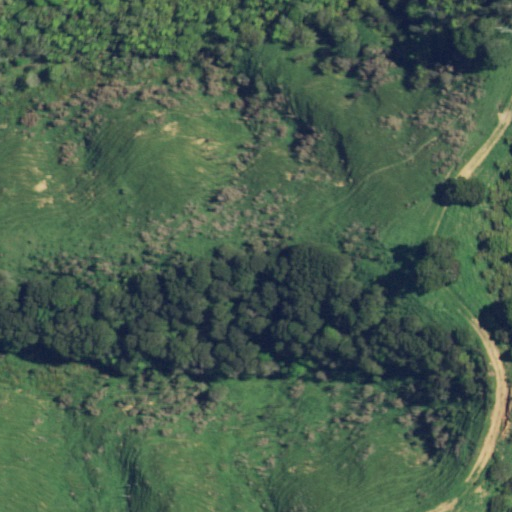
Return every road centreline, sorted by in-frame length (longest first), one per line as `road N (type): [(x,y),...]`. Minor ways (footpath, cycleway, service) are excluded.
road 1 (track): [(511,451),(507,466),(345,511)]
road 2 (track): [(511,220),(497,254),(511,366)]
